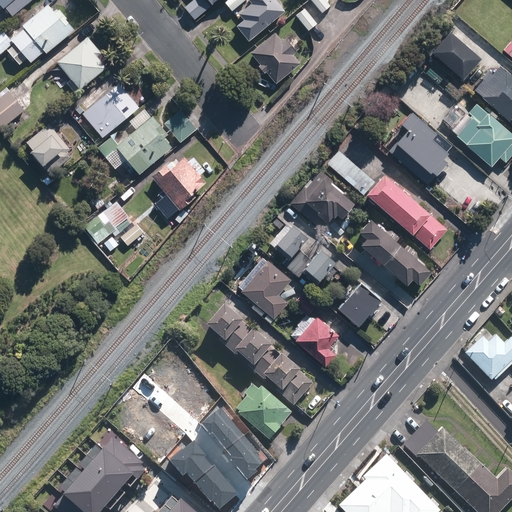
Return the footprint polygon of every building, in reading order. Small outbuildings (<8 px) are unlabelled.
[(230,13),(246,0),(245,0),(228,0),(223,5),(230,13)] [(284,13),(272,0),(246,0),(246,1),(250,5),(237,16),(242,22),(234,28),(247,44),(284,13)] [(321,15),(330,8),(322,0),(309,0),(321,15)] [(47,1),(22,21),(25,25),(14,34),(32,55),(42,47),(46,50),(74,27),(65,17),(67,16),(59,6),(54,10),(47,1)] [(316,26),(303,11),(295,18),(307,33),(316,26)] [(0,52),(12,42),(1,29),(0,29),(0,52)] [(78,87),(106,65),(96,53),(101,50),(87,33),(56,58),(78,87)] [(281,43),(273,34),(248,55),(258,66),(256,68),(263,76),(264,74),(275,86),(299,66),(292,57),(295,54),(284,40),(281,43)] [(479,63),(446,34),(430,53),(463,82),(479,63)] [(511,39),(503,50),(511,57),(511,39)] [(447,73),(436,62),(427,72),(438,82),(447,73)] [(511,80),(495,66),(472,93),(511,127),(511,80)] [(81,112),(101,136),(137,106),(147,97),(134,83),(124,91),(117,82),(81,112)] [(33,111),(23,107),(7,88),(0,93),(0,128),(14,145),(42,122),(33,111)] [(83,109),(78,105),(75,108),(79,113),(83,109)] [(179,140),(195,127),(179,107),(163,120),(179,140)] [(511,150),(511,134),(484,110),(458,140),(485,164),(489,160),(493,164),(499,159),(502,162),(511,150)] [(150,113),(116,142),(110,135),(96,147),(104,156),(115,146),(137,172),(169,145),(162,136),(167,132),(150,113)] [(437,141),(412,119),(403,130),(412,137),(400,150),(434,179),(449,161),(432,147),(437,141)] [(28,148),(48,172),(68,155),(65,150),(68,147),(47,121),(25,140),(30,147),(28,148)] [(325,162),(362,194),(374,180),(337,148),(325,162)] [(205,167),(193,154),(188,159),(184,155),(170,167),(165,162),(151,174),(167,192),(155,202),(167,215),(178,206),(179,208),(195,194),(192,191),(206,179),(199,172),(205,167)] [(289,202),(316,225),(322,218),(325,220),(329,214),(331,216),(335,213),(339,216),(352,202),(329,182),(331,179),(320,169),(305,187),(303,185),(289,202)] [(429,248),(446,229),(428,214),(429,213),(382,172),(364,193),(411,234),(411,233),(429,248)] [(47,175),(41,179),(46,185),(51,180),(47,175)] [(103,201),(116,191),(111,185),(98,194),(103,201)] [(97,242),(110,231),(109,230),(115,225),(120,231),(130,223),(125,217),(127,215),(115,199),(83,225),(97,242)] [(180,211),(175,217),(179,220),(184,214),(180,211)] [(381,263),(398,243),(368,217),(356,230),(363,236),(357,242),(381,263)] [(281,261),(297,275),(301,271),(314,282),(333,260),(317,247),(309,257),(296,246),(305,236),(289,223),(271,244),(285,257),(281,261)] [(157,243),(160,239),(155,234),(152,237),(157,243)] [(116,242),(110,236),(106,240),(111,246),(116,242)] [(398,243),(381,263),(404,283),(410,277),(417,283),(428,269),(398,243)] [(270,322),(274,317),(273,316),(286,300),(277,292),(289,278),(266,258),(239,289),(266,312),(263,316),(270,322)] [(379,299),(359,282),(336,307),(356,324),(379,299)] [(292,302),(306,314),(313,306),(299,293),(292,302)] [(250,328),(241,320),(242,319),(223,303),(204,324),(218,336),(217,338),(235,354),(237,352),(247,361),(245,363),(263,379),(265,377),(276,387),(275,389),(293,405),(312,382),(298,370),(298,369),(279,352),(279,353),(269,345),(270,344),(251,328),(250,328)] [(293,339),(324,365),(334,353),(328,348),(330,345),(329,344),(337,333),(315,314),(293,339)] [(466,353),(491,380),(493,378),(495,380),(511,364),(511,338),(511,337),(509,339),(496,325),(466,353)] [(238,413),(269,440),(281,428),(280,427),(292,412),(262,386),(259,390),(252,384),(244,393),(247,396),(236,409),(240,412),(238,413)] [(133,388),(112,412),(133,431),(141,422),(140,421),(146,414),(134,404),(142,395),(133,388)] [(266,458),(221,407),(202,424),(194,439),(169,460),(183,475),(185,473),(218,510),(237,494),(240,497),(252,486),(247,480),(258,470),(255,467),(266,458)] [(496,478),(442,426),(438,431),(426,420),(405,444),(404,446),(418,458),(419,457),(476,511),(498,511),(511,498),(511,472),(507,468),(496,478)] [(64,494),(52,508),(57,511),(102,511),(133,477),(137,481),(145,471),(141,467),(143,465),(113,439),(102,451),(96,446),(79,466),(85,471),(83,474),(77,469),(59,489),(64,494)] [(440,511),(442,511),(387,454),(364,475),(369,480),(340,507),(344,511),(440,511)] [(194,511),(180,499),(177,503),(171,497),(157,511),(194,511)]
